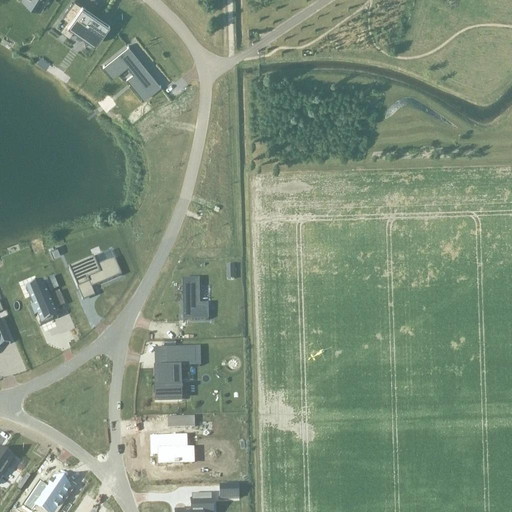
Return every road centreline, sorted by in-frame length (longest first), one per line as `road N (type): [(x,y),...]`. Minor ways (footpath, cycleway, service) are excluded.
road 1 (unclassified): [(203,69),(204,106),(184,200),(117,333)]
road 2 (unclassified): [(117,333),(115,481)]
road 3 (unclassified): [(0,406),(115,481)]
road 4 (unclassified): [(117,333),(0,400)]
